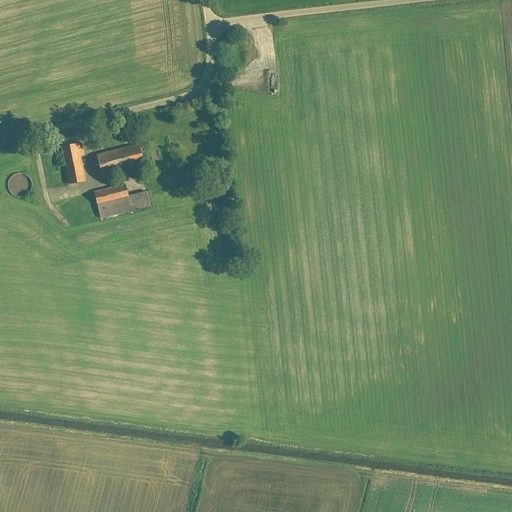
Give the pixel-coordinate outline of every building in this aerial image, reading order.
[(81,142),(58,147),(65,184),(84,180),(79,156),(84,156),(81,142)] [(139,145),(96,155),(100,173),(143,163),(139,145)] [(16,174),(9,189),(27,197),(33,182),(16,174)] [(127,197),(124,184),(91,192),(94,205),(127,197)] [(127,197),(94,205),(97,218),(149,206),(145,192),(127,197)]
